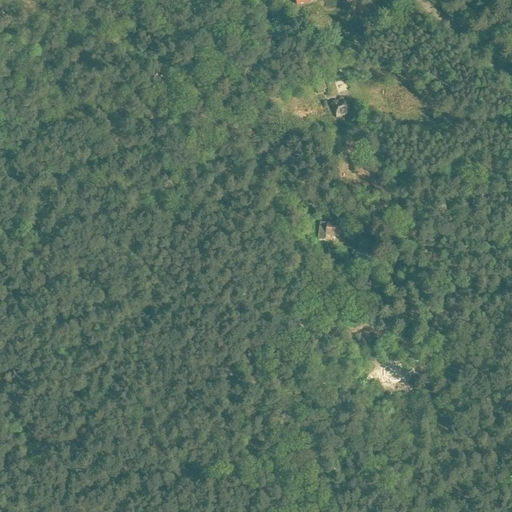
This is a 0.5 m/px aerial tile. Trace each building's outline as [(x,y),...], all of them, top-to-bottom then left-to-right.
[(324,92),(323,90),(325,89),(321,78),(312,81),(317,95),(324,92)] [(338,101),(332,103),(338,118),(348,114),(346,110),(348,109),(345,103),(339,105),(338,101)] [(341,226),(321,223),(318,238),(326,239),(327,234),(339,236),(341,226)] [(403,356),(392,353),(385,355),(383,363),(388,368),(388,370),(398,372),(398,371),(399,371),(406,369),(408,361),(403,356)] [(364,371),(369,374),(373,366),(368,363),(365,359),(360,361),(364,368),(365,369),(364,371)]
